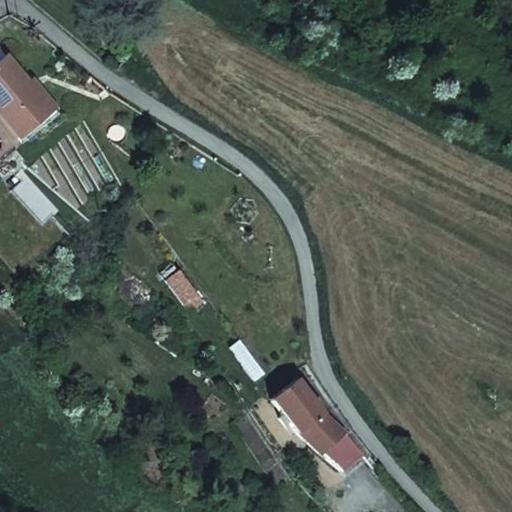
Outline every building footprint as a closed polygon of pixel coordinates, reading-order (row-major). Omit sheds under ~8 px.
[(27,84),(31,82),(9,58),(0,64),(0,111),(20,136),(50,112),(27,84)] [(34,79),(31,82),(27,84),(50,112),(57,107),(34,79)] [(201,295),(181,269),(163,280),(184,307),(193,301),(201,312),(208,307),(200,296),(201,295)] [(239,339),(223,315),(213,323),(229,346),(232,344),(239,339)] [(239,339),(232,344),(244,361),(251,356),(239,339)] [(251,356),(244,361),(242,363),(256,383),(267,373),(254,355),(251,356)] [(322,411),(298,380),(269,401),(297,435),(300,433),(343,472),(364,455),(335,424),(322,411)]
